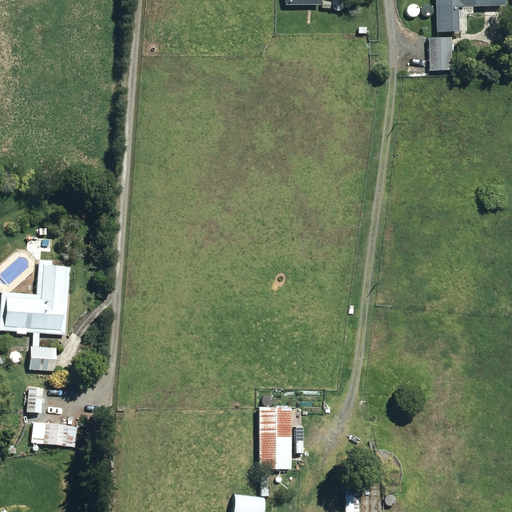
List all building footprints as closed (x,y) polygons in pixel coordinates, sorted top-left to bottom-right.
[(433,0),(434,33),(464,33),(464,17),(472,17),(472,8),(504,8),(504,0),(433,0)] [(450,41),(426,40),(425,72),(449,73),(450,41)] [(37,295),(0,293),(0,330),(29,332),(28,372),(54,374),(55,351),(38,350),(38,334),(66,335),(68,264),(38,263),(37,295)] [(43,391),(27,390),(26,414),(42,415),(43,391)] [(289,408),(256,408),(256,469),(290,468),(289,408)] [(76,427),(44,424),(42,447),(74,450),(76,427)] [(357,511),(359,475),(345,475),(344,511),(357,511)] [(260,511),(263,501),(231,496),(228,511),(260,511)]
